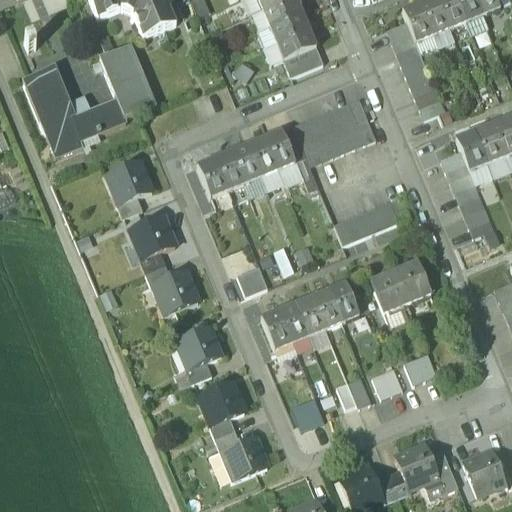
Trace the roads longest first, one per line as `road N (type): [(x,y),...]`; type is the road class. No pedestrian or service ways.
road 1 (residential): [(499,388),(300,466),(165,148),(363,62)]
road 2 (residential): [(363,62),(499,388)]
road 3 (track): [(61,230),(177,511)]
road 4 (residential): [(0,77),(61,230)]
